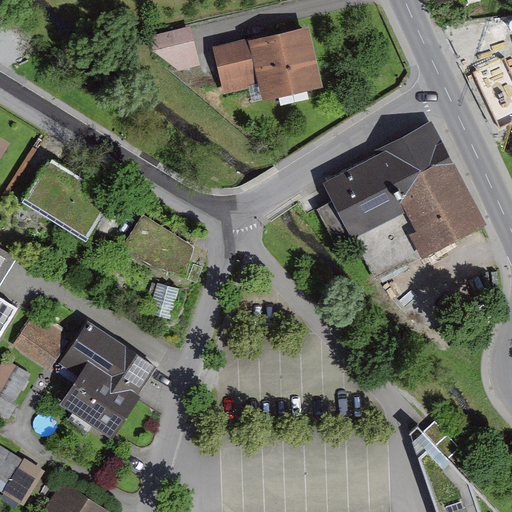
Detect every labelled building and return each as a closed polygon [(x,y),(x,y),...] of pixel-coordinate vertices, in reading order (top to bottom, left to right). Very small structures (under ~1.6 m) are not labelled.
[(231,90),(262,82),(266,99),(328,84),(324,67),(313,22),(220,45),(231,90)] [(196,26),(159,35),(167,69),(204,60),(196,26)] [(511,59),(511,56),(478,72),(505,128),(511,124),(511,59)] [(486,217),(437,125),(334,180),(358,225),(403,202),(428,248),(486,217)] [(0,161),(12,141),(0,133),(0,161)] [(57,161),(33,200),(91,236),(115,196),(57,161)] [(149,213),(129,246),(161,265),(193,273),(200,243),(149,213)] [(0,341),(22,306),(0,292),(0,289),(20,256),(0,243),(0,341)] [(68,336),(40,318),(22,344),(50,363),(68,336)] [(68,400),(116,433),(163,365),(95,319),(68,359),(87,372),(68,400)] [(34,373),(10,358),(0,374),(0,390),(17,400),(34,373)] [(392,501),(391,422),(304,424),(305,443),(315,443),(316,502),(392,501)] [(504,511),(424,423),(417,431),(443,511),(504,511)] [(2,434),(0,437),(0,477),(4,480),(23,446),(2,434)] [(49,470),(27,457),(8,491),(30,504),(49,470)] [(110,511),(112,510),(71,483),(52,511),(110,511)]
